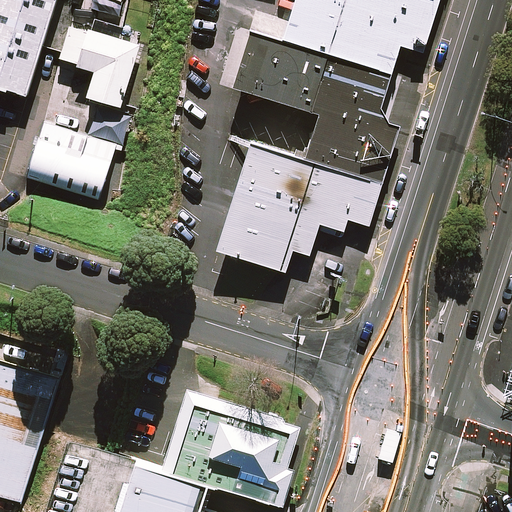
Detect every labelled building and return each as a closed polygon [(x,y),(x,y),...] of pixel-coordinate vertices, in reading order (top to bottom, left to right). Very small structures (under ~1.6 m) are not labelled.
[(0,0),(0,75),(30,85),(57,0),(0,0)] [(398,81),(424,0),(286,0),(273,41),(398,81)] [(145,35),(78,13),(67,45),(99,55),(92,78),(128,89),(145,35)] [(405,89),(236,34),(220,84),(313,114),(301,154),(376,178),(405,89)] [(417,100),(411,120),(419,122),(425,103),(417,100)] [(123,127),(52,104),(35,156),(106,179),(123,127)] [(363,220),(376,178),(301,154),(251,141),(216,249),(280,270),(288,248),(303,253),(313,221),(337,229),(342,213),(363,220)] [(68,360),(0,339),(0,473),(31,483),(68,360)] [(511,385),(511,354),(503,383),(511,385)] [(303,421),(180,384),(156,462),(280,500),(303,421)] [(187,511),(199,476),(131,456),(113,511),(187,511)]
